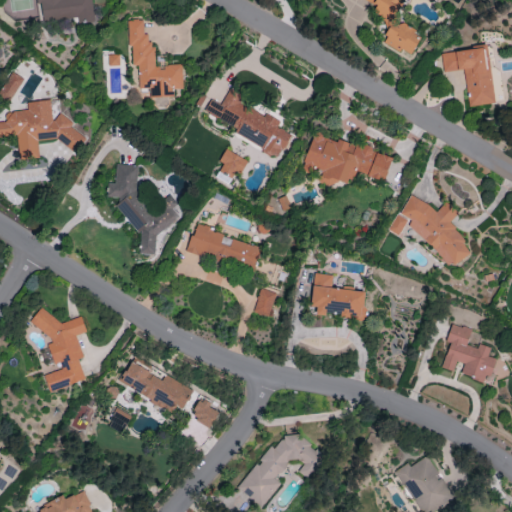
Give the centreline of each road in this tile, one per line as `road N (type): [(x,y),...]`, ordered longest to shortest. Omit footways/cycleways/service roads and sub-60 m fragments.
road 1 (residential): [(511,468),(452,430),(365,395),(227,361),(0,225)]
road 2 (residential): [(222,0),(511,172)]
road 3 (residential): [(174,511),(250,422),(267,375)]
